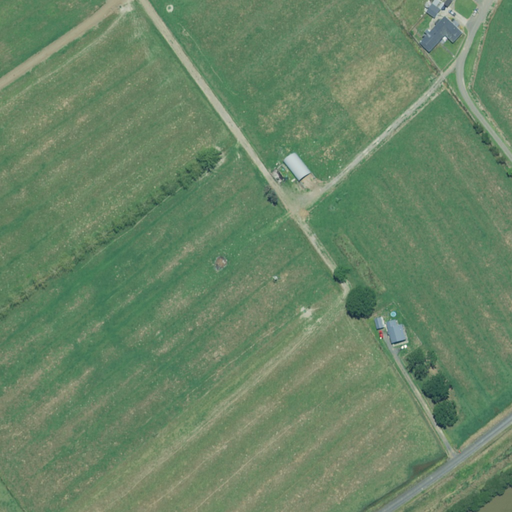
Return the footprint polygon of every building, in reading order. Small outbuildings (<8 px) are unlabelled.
[(445,5),(438,0),(436,0),(428,12),(436,17),(445,5)] [(462,33),(445,16),(419,42),(429,52),(446,35),(453,43),(462,33)] [(310,174),(295,154),(285,162),(300,182),(310,174)] [(385,327),(382,317),(375,319),(379,329),(385,327)] [(399,327),(397,320),(388,323),(394,343),(408,339),(404,325),(399,327)]
